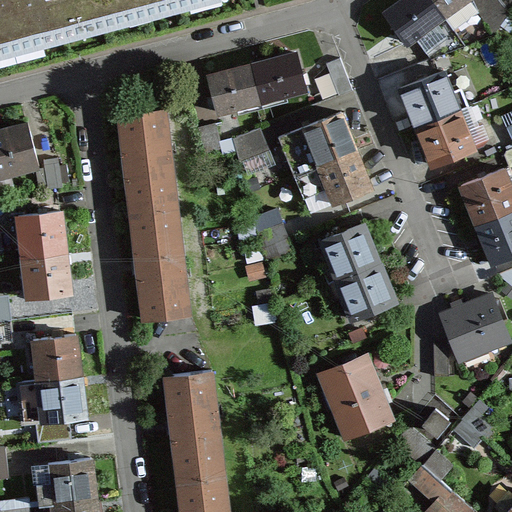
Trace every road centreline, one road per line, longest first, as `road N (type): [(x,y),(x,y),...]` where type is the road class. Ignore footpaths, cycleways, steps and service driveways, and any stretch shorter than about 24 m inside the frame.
road 1 (residential): [(83,83),(140,511)]
road 2 (residential): [(334,16),(442,262)]
road 3 (residential): [(83,83),(334,16)]
